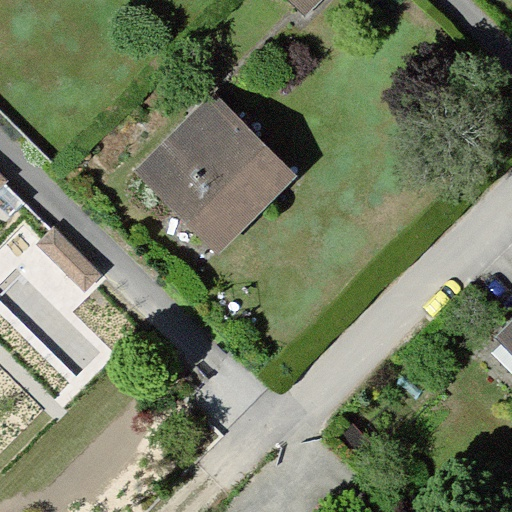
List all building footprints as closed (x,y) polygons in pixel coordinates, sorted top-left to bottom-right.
[(300,0),(313,14),(328,0),(300,0)] [(304,166),(232,97),(155,177),(205,225),(261,168),(282,189),(304,166)] [(20,190),(0,171),(0,209),(1,210),(20,190)] [(110,280),(66,238),(52,252),(95,295),(110,280)] [(511,334),(500,347),(511,359),(511,334)]
